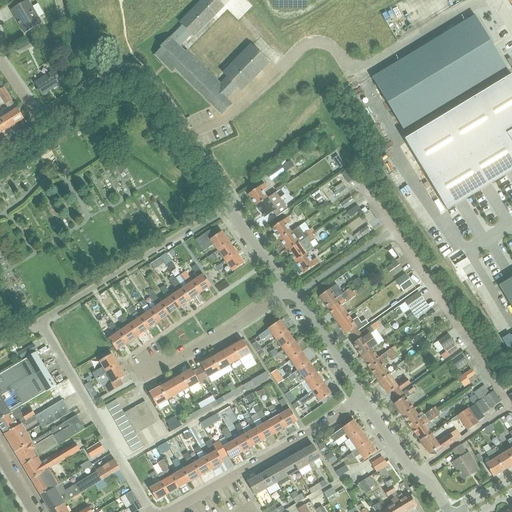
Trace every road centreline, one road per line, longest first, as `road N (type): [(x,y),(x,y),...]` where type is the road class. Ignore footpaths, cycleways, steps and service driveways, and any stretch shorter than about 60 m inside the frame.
road 1 (residential): [(187,137),(257,93),(308,43),(326,45),(353,65),(375,63),(478,0)]
road 2 (residential): [(169,511),(362,400)]
road 3 (residential): [(39,321),(150,511)]
road 4 (residential): [(224,206),(39,321)]
road 5 (residential): [(187,137),(149,81),(124,71),(39,120)]
road 6 (residential): [(135,380),(286,292)]
road 7 (residential): [(449,511),(362,400)]
road 8 (residential): [(362,400),(301,302),(286,292)]
